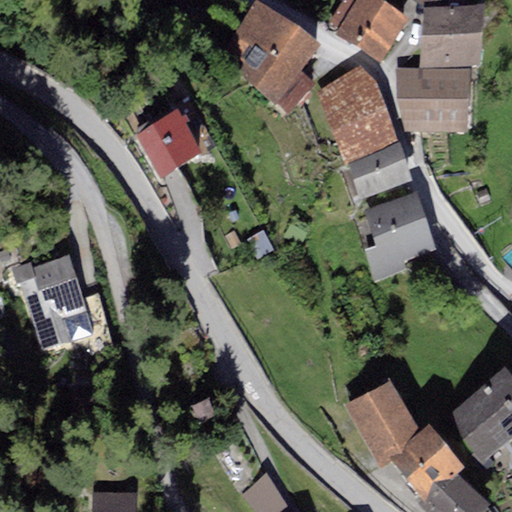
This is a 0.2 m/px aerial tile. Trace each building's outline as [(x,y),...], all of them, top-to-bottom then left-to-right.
[(188,21),(191,0),(164,0),(162,18),(188,21)] [(336,39),(380,69),(407,28),(364,0),(339,0),(343,4),(328,27),(339,34),(336,39)] [(404,0),(424,14),(419,73),(481,76),(484,16),(442,14),(441,0),(404,0)] [(320,56),(255,10),(218,59),(275,109),(277,107),(288,119),(315,92),(301,78),(320,56)] [(359,72),(316,96),(344,165),(398,148),(376,90),(359,72)] [(470,80),(396,73),(397,105),(405,136),(467,142),(470,80)] [(178,119),(136,140),(159,185),(200,164),(178,119)] [(347,166),(358,204),(410,189),(399,151),(347,166)] [(436,258),(418,199),(365,215),(376,251),(365,254),(375,284),(407,274),(405,268),(436,258)] [(273,255),(263,234),(246,242),(256,263),(273,255)] [(93,335),(68,258),(32,270),(30,263),(11,270),(16,285),(19,284),(41,352),(93,335)] [(511,444),(511,384),(507,378),(448,421),(481,467),(511,444)] [(91,413),(87,391),(68,395),(73,417),(91,413)] [(391,391),(351,411),(380,472),(390,464),(422,440),(391,391)] [(215,416),(208,399),(191,406),(199,423),(215,416)] [(458,482),(465,477),(431,434),(422,440),(390,464),(422,505),(458,482)] [(290,511),(267,473),(242,496),(254,511),(290,511)] [(421,511),(490,511),(458,482),(422,505),(418,509),(421,511)] [(133,511),(134,494),(93,493),(92,511),(133,511)]
